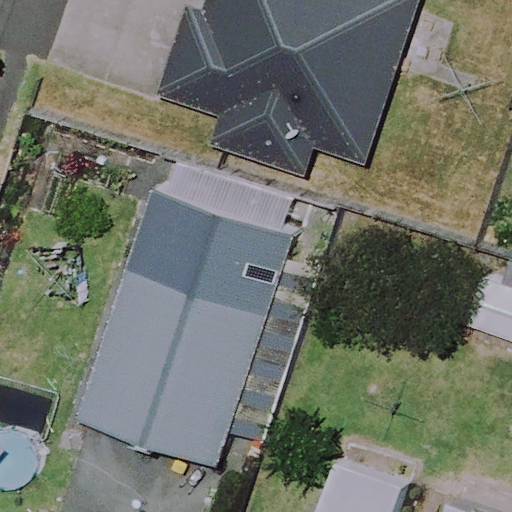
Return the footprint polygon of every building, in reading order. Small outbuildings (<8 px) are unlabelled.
[(312,177),(323,141),(376,157),(423,0),(232,0),(229,13),(201,5),(173,95),(223,110),(212,147),(312,177)] [(337,232),(163,177),(88,414),(263,469),(337,232)] [(511,279),(489,273),(474,324),(511,334),(511,279)] [(404,511),(414,483),(344,460),(326,511),(404,511)] [(502,511),(460,499),(456,511),(502,511)]
